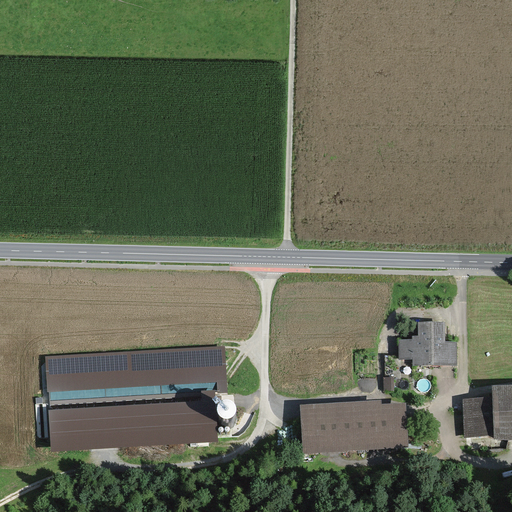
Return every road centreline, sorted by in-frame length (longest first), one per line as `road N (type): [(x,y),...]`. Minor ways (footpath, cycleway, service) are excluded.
road 1 (primary): [(464,261),(0,250)]
road 2 (track): [(266,269),(266,396),(260,428),(245,448),(192,467),(88,468),(0,505)]
road 3 (track): [(295,0),(289,257)]
road 4 (residential): [(464,261),(462,392),(511,387)]
road 5 (track): [(266,396),(445,410)]
road 6 (track): [(425,511),(473,481),(445,410),(462,392)]
